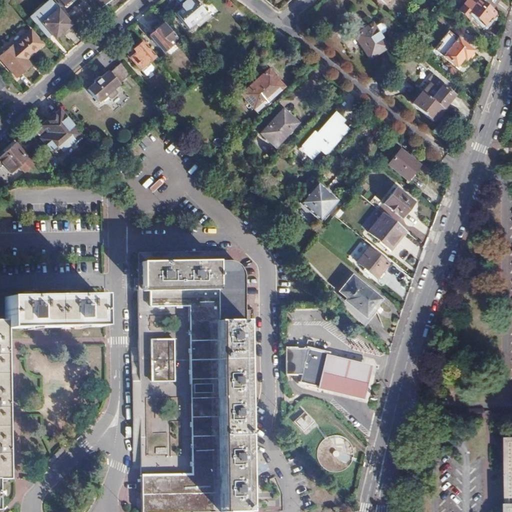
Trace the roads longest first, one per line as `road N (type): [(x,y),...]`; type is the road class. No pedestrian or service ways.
road 1 (residential): [(288,511),(288,489),(270,446),(266,270),(242,235)]
road 2 (secondary): [(389,433),(470,179)]
road 3 (residential): [(276,27),(470,179)]
road 4 (residential): [(0,127),(146,0)]
road 5 (residential): [(242,235),(185,181),(116,220),(116,240)]
road 6 (residential): [(242,235),(116,240)]
road 7 (secondary): [(470,179),(511,63)]
